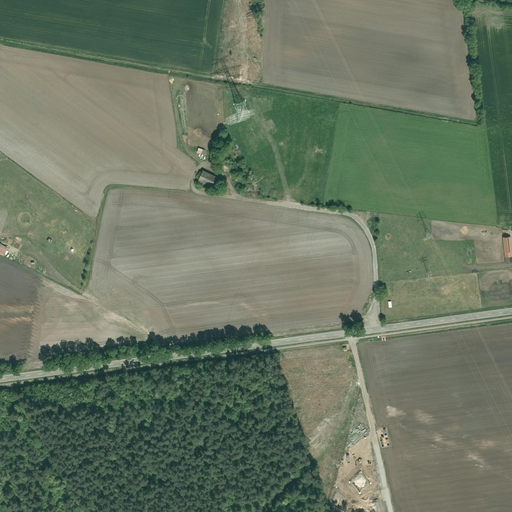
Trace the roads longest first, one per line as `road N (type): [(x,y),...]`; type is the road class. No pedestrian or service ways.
road 1 (tertiary): [(0,379),(511,311)]
road 2 (track): [(384,328),(375,254),(363,226),(348,213),(239,195),(210,162)]
road 3 (track): [(392,511),(350,332)]
